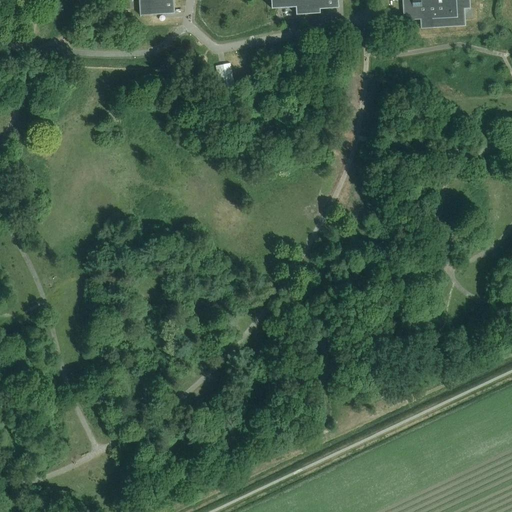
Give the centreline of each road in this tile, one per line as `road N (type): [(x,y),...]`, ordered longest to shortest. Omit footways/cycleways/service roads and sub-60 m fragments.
road 1 (residential): [(188,23),(215,48),(344,25),(389,0)]
road 2 (residential): [(0,42),(143,53),(188,23)]
